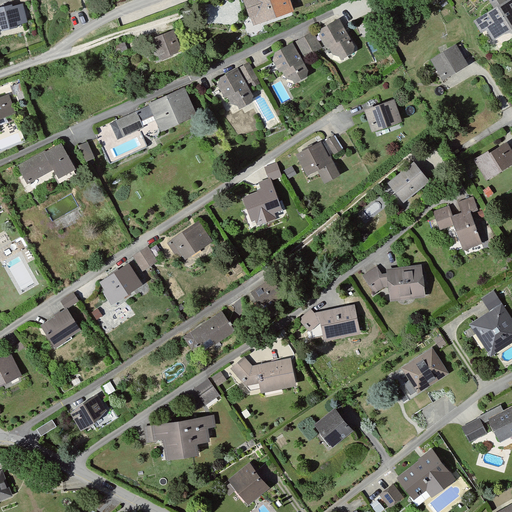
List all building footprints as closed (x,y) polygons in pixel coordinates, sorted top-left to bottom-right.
[(288,0),(246,0),(255,22),(292,9),(288,0)] [(492,12),(477,20),(482,29),(487,26),(495,38),(511,27),(511,0),(507,2),(492,12)] [(484,0),(492,12),(507,2),(506,0),(484,0)] [(23,6),(0,10),(0,26),(26,21),(23,6)] [(339,20),(319,31),(327,46),(330,44),(334,53),(340,54),(342,57),(352,51),(353,45),(339,20)] [(174,31),(154,39),(161,57),(181,49),(174,31)] [(313,34),(299,41),(306,55),(320,47),(313,34)] [(307,70),(292,45),(278,53),(275,60),(280,70),(283,68),(287,76),(294,78),(296,81),(306,75),(307,70)] [(456,46),(433,60),(444,77),(466,63),(456,46)] [(249,63),(241,68),(248,82),(256,78),(249,63)] [(251,94),(237,70),(223,78),(219,87),(226,99),(230,96),(233,101),(239,103),(241,105),(251,100),(251,94)] [(184,90),(152,104),(158,118),(162,128),(195,114),(184,90)] [(9,96),(0,99),(0,122),(6,121),(3,115),(14,111),(9,96)] [(393,101),(367,110),(374,129),(400,119),(393,101)] [(158,118),(152,104),(112,123),(118,137),(158,118)] [(336,134),(328,138),(336,152),(344,148),(336,134)] [(320,139),(292,154),(304,178),(332,162),(320,139)] [(88,159),(96,156),(90,140),(82,144),(88,159)] [(61,145),(46,153),(54,168),(59,176),(74,167),(61,145)] [(511,162),(511,152),(507,145),(488,156),(487,155),(477,161),(488,178),(511,162)] [(46,153),(20,167),(29,182),(54,168),(46,153)] [(410,161),(383,183),(399,203),(426,181),(410,161)] [(267,178),(255,182),(258,190),(238,197),(247,223),(279,212),(267,178)] [(448,208),(436,213),(441,227),(455,222),(465,249),(480,243),(469,212),(477,209),(473,198),(460,203),(463,213),(451,218),(448,208)] [(483,211),(476,213),(478,219),(485,217),(483,211)] [(195,221),(168,239),(181,260),(209,241),(195,221)] [(134,256),(146,270),(160,259),(149,244),(134,256)] [(127,263),(96,283),(110,304),(140,285),(127,263)] [(420,267),(389,271),(390,275),(381,276),(376,269),(365,276),(375,292),(383,286),(391,285),(392,300),(424,296),(420,267)] [(265,285),(246,295),(254,310),(273,300),(265,285)] [(76,291),(63,299),(68,307),(81,299),(76,291)] [(490,311),(501,304),(493,292),(482,299),(490,311)] [(511,322),(501,306),(473,325),(492,354),(511,340),(511,322)] [(353,307),(314,315),(311,311),(301,320),(311,330),(321,321),(326,340),(359,333),(353,307)] [(66,308),(36,327),(50,348),(79,329),(66,308)] [(213,316),(180,337),(193,357),(226,336),(213,316)] [(445,343),(441,337),(435,341),(440,347),(445,343)] [(432,351),(404,369),(418,391),(447,373),(432,351)] [(10,353),(0,357),(0,386),(20,377),(10,353)] [(252,368),(245,360),(233,370),(250,391),(262,388),(263,391),(294,385),(289,360),(252,368)] [(221,372),(212,378),(217,385),(226,380),(221,372)] [(208,381),(196,389),(206,403),(218,395),(208,381)] [(95,394),(65,412),(76,431),(107,413),(95,394)] [(490,420),(504,413),(500,406),(483,414),(477,418),(478,420),(480,425),(490,420)] [(333,408),(312,424),(331,447),(351,430),(333,408)] [(511,434),(511,409),(504,413),(490,420),(501,440),(511,434)] [(213,417),(146,428),(148,442),(165,439),(168,459),(196,454),(195,443),(207,441),(205,427),(214,426),(213,417)] [(480,425),(478,420),(464,427),(463,427),(469,441),(484,434),(480,425)] [(453,479),(433,454),(400,480),(414,498),(427,488),(433,495),(453,479)] [(247,462),(225,480),(244,505),(267,487),(247,462)] [(1,474),(0,474),(0,499),(10,495),(1,474)] [(401,497),(393,486),(381,495),(390,506),(401,497)] [(511,511),(511,501),(493,511),(511,511)]
